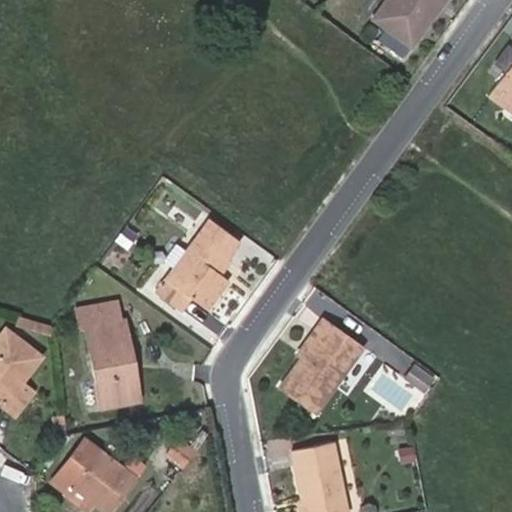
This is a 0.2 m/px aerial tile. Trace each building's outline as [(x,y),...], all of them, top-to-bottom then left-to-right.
[(340,0),(336,0),(330,10),(337,14),(345,3),(340,0)] [(434,0),(386,0),(374,16),(410,44),(437,7),(433,3),(434,0)] [(511,61),(497,82),(487,96),(511,113),(511,61)] [(220,277),(219,277),(214,273),(225,259),(237,243),(209,223),(158,292),(180,309),(190,295),(200,303),(220,277)] [(127,226),(117,241),(127,249),(138,235),(127,226)] [(214,273),(219,277),(229,262),(225,259),(214,273)] [(226,282),(220,277),(200,303),(207,308),(226,282)] [(123,367),(131,366),(123,321),(117,323),(113,304),(74,310),(77,330),(86,328),(100,407),(129,402),(123,367)] [(50,326),(19,317),(17,324),(48,333),(50,326)] [(320,336),(304,357),(280,389),(314,414),(362,348),(324,319),(314,331),(320,336)] [(0,396),(5,400),(0,405),(14,416),(32,390),(21,383),(41,356),(5,329),(0,335),(0,396)] [(299,352),(304,357),(320,336),(314,331),(299,352)] [(137,400),(131,366),(123,367),(129,402),(137,400)] [(415,366),(406,379),(426,393),(435,381),(415,366)] [(63,435),(61,416),(51,417),(54,436),(63,435)] [(184,467),(195,452),(178,438),(166,453),(184,467)] [(66,493),(67,491),(71,486),(96,505),(106,511),(110,511),(136,479),(84,441),(53,483),(66,493)] [(302,500),(304,511),(346,511),(332,443),(292,451),(302,500)] [(412,447),(398,449),(400,463),(414,461),(412,447)] [(71,486),(67,491),(92,509),(96,505),(71,486)]
